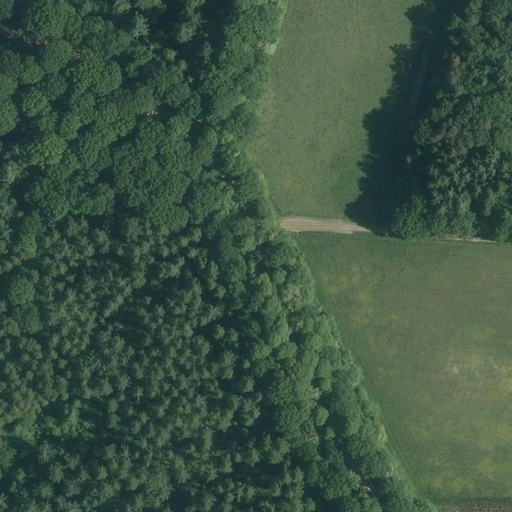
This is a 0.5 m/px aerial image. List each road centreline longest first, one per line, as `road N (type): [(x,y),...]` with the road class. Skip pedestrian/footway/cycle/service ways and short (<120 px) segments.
road 1 (track): [(386,511),(245,219)]
road 2 (track): [(511,233),(245,219)]
road 3 (track): [(154,91),(73,39),(0,17)]
road 4 (track): [(210,145),(252,0)]
